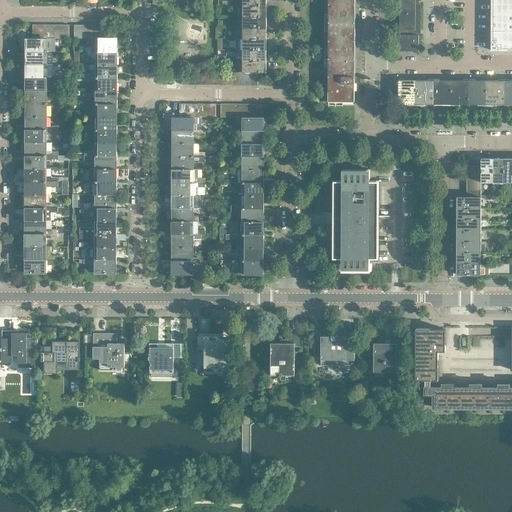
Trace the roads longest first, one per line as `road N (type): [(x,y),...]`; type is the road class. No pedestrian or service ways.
road 1 (residential): [(140,94),(135,13),(0,12)]
road 2 (residential): [(139,298),(140,94)]
road 3 (residential): [(292,298),(293,139)]
road 4 (residential): [(445,298),(445,141)]
road 5 (residential): [(140,94),(293,95)]
road 6 (tertiary): [(139,298),(292,298)]
road 7 (tertiary): [(292,298),(445,298)]
road 8 (residential): [(511,64),(369,66)]
road 9 (tertiary): [(0,297),(139,298)]
